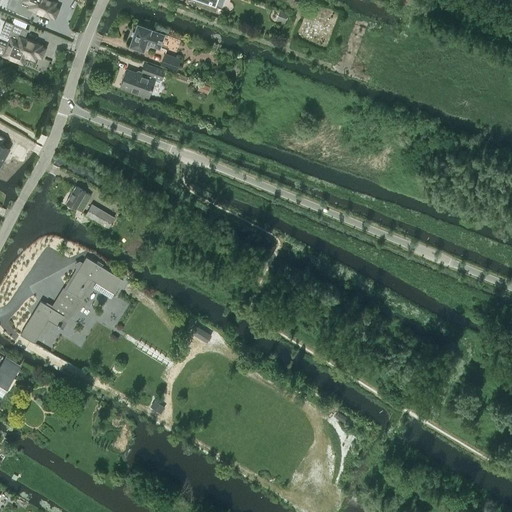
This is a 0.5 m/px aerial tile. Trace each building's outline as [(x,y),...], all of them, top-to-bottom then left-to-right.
[(9,0),(7,7),(14,10),(29,16),(32,9),(49,16),(50,15),(54,17),(58,8),(54,6),(56,1),(52,0),(9,0)] [(276,20),(284,23),(288,13),(280,10),(276,20)] [(6,21),(1,33),(7,35),(11,37),(7,46),(3,55),(22,63),(25,55),(35,59),(37,55),(41,57),(45,47),(40,45),(41,44),(24,37),(27,30),(12,23),(6,21)] [(151,28),(138,23),(130,44),(143,49),(144,47),(146,48),(147,47),(149,47),(150,46),(151,44),(159,47),(164,34),(150,29),(151,28)] [(160,64),(176,70),(180,59),(165,53),(160,64)] [(161,78),(164,70),(144,63),(141,71),(142,72),(141,74),(126,69),(120,86),(149,96),(155,79),(151,78),(152,75),(161,78)] [(200,82),(197,89),(204,92),(207,85),(200,82)] [(0,164),(9,149),(2,144),(5,138),(0,135),(0,164)] [(91,195),(86,192),(75,186),(66,202),(76,208),(82,211),(91,195)] [(85,214),(108,228),(114,217),(91,203),(85,214)] [(41,300),(20,333),(34,341),(48,318),(62,327),(81,297),(92,279),(106,287),(103,293),(111,298),(114,292),(123,278),(86,256),(60,298),(54,308),(41,300)] [(191,332),(207,342),(212,334),(196,324),(191,332)] [(0,386),(4,389),(20,365),(6,356),(0,365),(0,386)] [(77,404),(85,408),(89,400),(82,396),(77,404)] [(164,407),(154,401),(150,407),(161,413),(164,407)]
